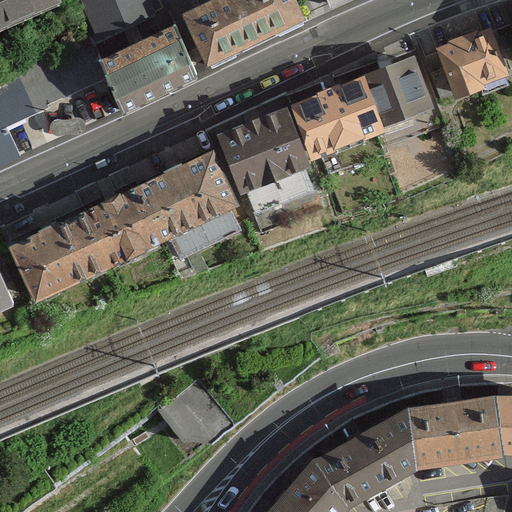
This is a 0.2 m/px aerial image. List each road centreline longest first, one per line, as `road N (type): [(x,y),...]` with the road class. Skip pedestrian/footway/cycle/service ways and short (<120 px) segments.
road 1 (motorway): [(499,0),(223,256),(0,446)]
road 2 (motorway): [(70,511),(275,352),(511,147)]
road 3 (secondary): [(416,0),(0,191)]
road 4 (primary): [(361,381),(284,412),(181,511)]
road 5 (primary): [(227,511),(361,381)]
road 6 (primary): [(361,381),(448,360),(511,359)]
